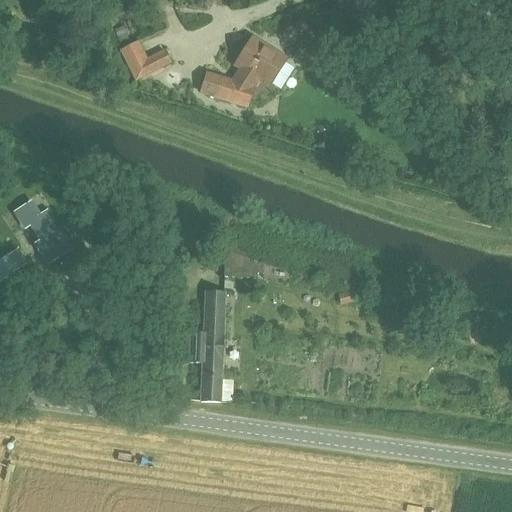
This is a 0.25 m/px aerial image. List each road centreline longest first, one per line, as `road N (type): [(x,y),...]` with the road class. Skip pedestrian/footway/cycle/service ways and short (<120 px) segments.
road 1 (track): [(511,237),(356,194),(0,74)]
road 2 (unclassified): [(511,466),(0,397)]
